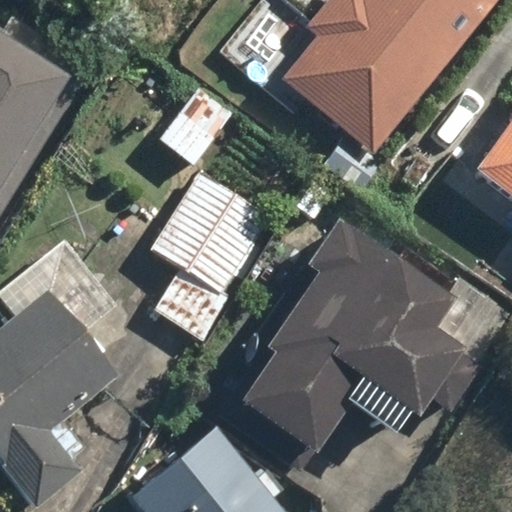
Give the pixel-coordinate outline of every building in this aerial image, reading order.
[(487,0),(321,0),(298,29),(307,37),(270,82),(361,155),(487,0)] [(0,207),(81,85),(0,32),(0,207)] [(224,113),(185,84),(144,138),(183,167),(224,113)] [(511,114),(467,176),(511,208),(511,114)] [(257,216),(187,173),(140,251),(168,268),(142,310),(192,340),(218,297),(210,293),(257,216)] [(448,302),(328,225),(207,414),(301,474),(343,408),(387,436),(400,416),(413,423),(427,401),(443,411),(470,369),(454,359),(457,354),(427,335),(448,302)] [(110,377),(39,291),(0,323),(0,476),(29,511),(33,511),(78,475),(42,433),(110,377)] [(272,511),(203,431),(122,500),(132,511),(272,511)]
